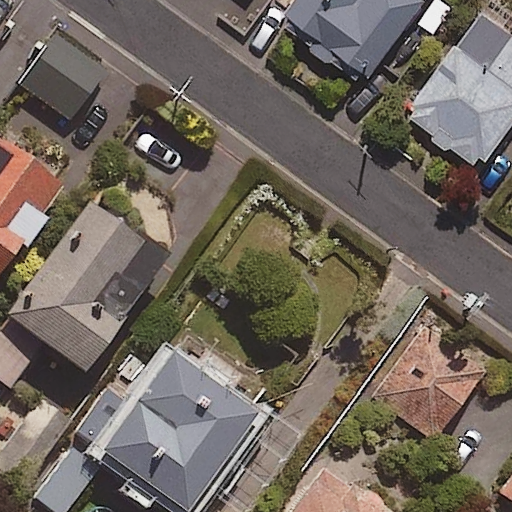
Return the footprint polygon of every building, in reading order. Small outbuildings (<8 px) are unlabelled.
[(301,0),(285,22),(367,86),(434,0),(301,0)] [(511,131),(511,33),(486,13),(409,115),(482,171),(511,131)] [(104,77),(54,41),(20,88),(70,124),(104,77)] [(38,222),(58,195),(0,149),(0,311),(11,298),(0,289),(0,282),(22,255),(27,259),(49,231),(38,222)] [(165,267),(87,214),(0,342),(0,385),(11,392),(39,350),(87,382),(165,267)] [(481,385),(429,341),(380,399),(432,443),(481,385)] [(195,511),(257,429),(172,367),(139,412),(107,388),(70,439),(169,511),(195,511)] [(67,511),(97,472),(70,452),(32,502),(45,511),(67,511)] [(372,511),(321,477),(296,511),(372,511)] [(511,482),(500,497),(511,506),(511,482)]
